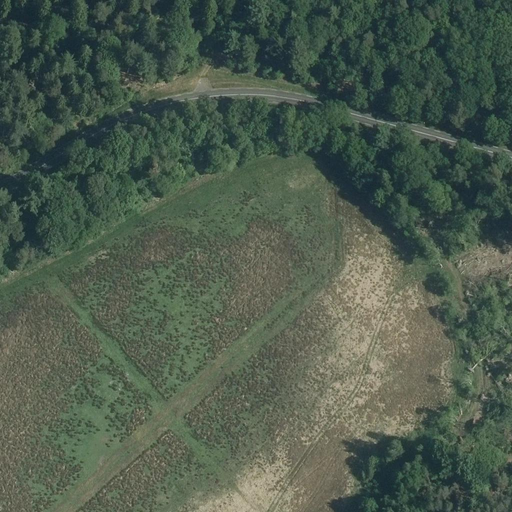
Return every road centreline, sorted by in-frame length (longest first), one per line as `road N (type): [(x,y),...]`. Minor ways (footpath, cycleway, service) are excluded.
road 1 (primary): [(511,158),(293,99),(228,95),(128,117),(0,189)]
road 2 (track): [(365,136),(453,269),(476,364),(478,412),(511,470)]
road 3 (track): [(284,0),(276,22),(205,70),(204,97)]
